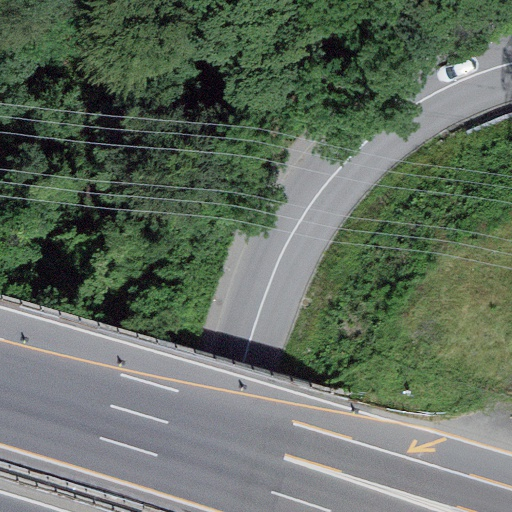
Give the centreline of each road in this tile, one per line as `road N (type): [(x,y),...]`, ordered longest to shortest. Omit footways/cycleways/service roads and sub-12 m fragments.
road 1 (unclassified): [(196,511),(258,310),(300,218),(333,172),(398,110),(511,59)]
road 2 (motorway): [(365,511),(0,393)]
road 3 (motorway): [(294,444),(0,379)]
road 4 (motorway): [(511,510),(294,444)]
road 5 (motorway): [(511,502),(294,444)]
